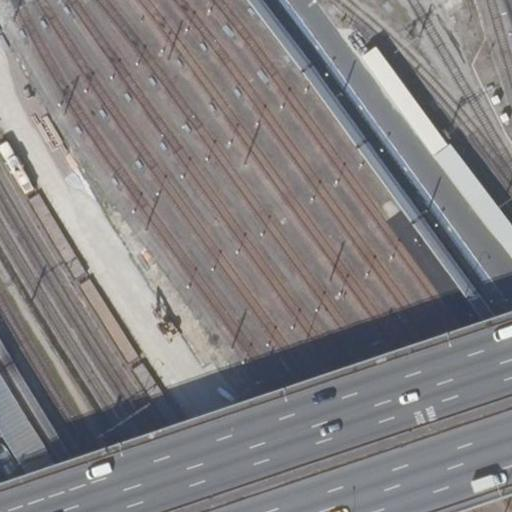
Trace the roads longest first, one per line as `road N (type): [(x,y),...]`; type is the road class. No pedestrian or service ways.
road 1 (trunk): [(511,359),(52,511)]
road 2 (trunk): [(320,511),(511,448)]
